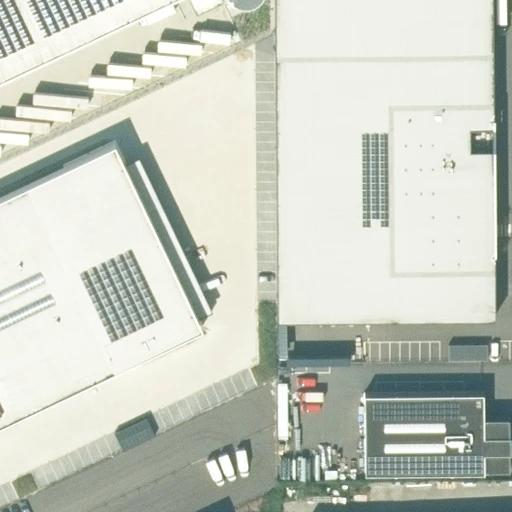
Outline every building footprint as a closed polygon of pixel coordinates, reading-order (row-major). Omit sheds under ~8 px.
[(0,0),(0,72),(140,6),(153,0),(190,0),(197,13),(224,0),(223,0),(0,0)] [(492,0),(274,0),(277,317),(495,316),(492,0)] [(110,142),(0,193),(0,406),(95,361),(100,372),(198,326),(110,142)] [(448,359),(487,358),(487,342),(448,342),(448,359)] [(364,392),(365,472),(465,471),(466,469),(510,468),(509,451),(511,451),(511,433),(509,434),(509,416),(484,416),(484,391),(364,392)] [(141,419),(114,432),(123,450),(150,437),(141,419)]
